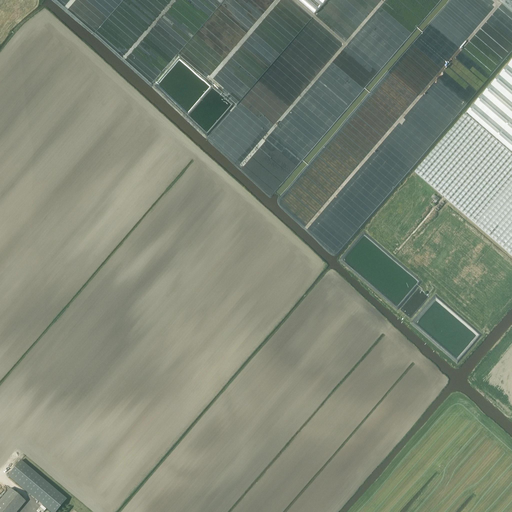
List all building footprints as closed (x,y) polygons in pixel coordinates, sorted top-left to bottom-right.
[(326,0),(300,0),(315,13),(326,0)] [(439,1),(439,0),(416,0),(417,0),(416,2),(415,4),(413,17),(411,19),(414,20),(417,22),(418,23),(420,24),(439,1)] [(511,0),(497,0),(511,12),(511,0)] [(511,60),(499,75),(415,173),(511,257),(511,60)] [(20,461),(7,476),(50,511),(55,511),(66,499),(20,461)] [(10,489),(0,500),(0,511),(17,511),(26,502),(10,489)]
